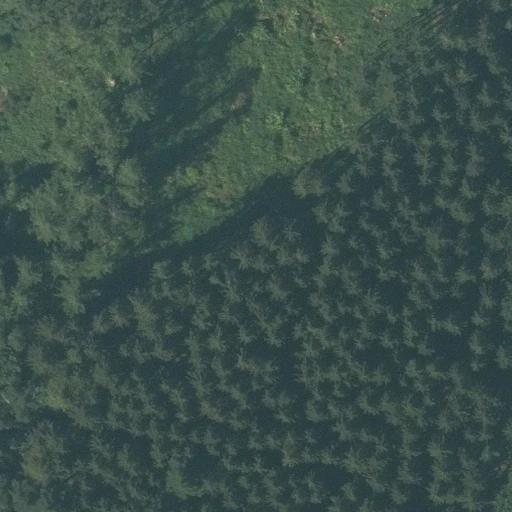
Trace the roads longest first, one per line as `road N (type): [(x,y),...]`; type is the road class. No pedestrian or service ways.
road 1 (track): [(423,511),(462,0)]
road 2 (track): [(135,315),(226,412),(264,428),(313,414),(342,419),(423,496)]
road 3 (track): [(135,315),(152,27)]
road 4 (track): [(0,293),(56,332),(135,315)]
